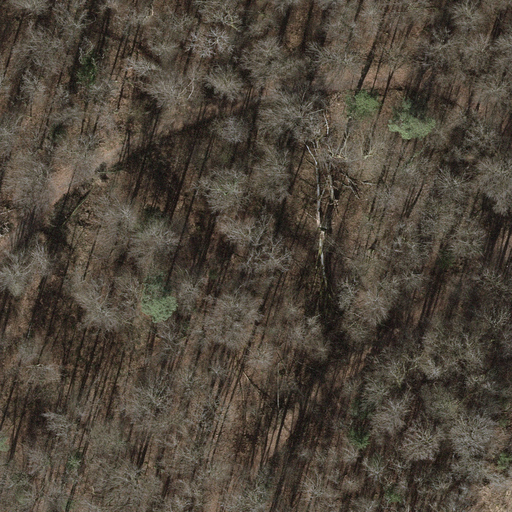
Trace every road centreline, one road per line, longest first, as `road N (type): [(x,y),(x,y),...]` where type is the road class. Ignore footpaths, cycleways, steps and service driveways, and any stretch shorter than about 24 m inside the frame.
road 1 (track): [(0,247),(72,187),(155,137),(236,100),(322,83),(399,83),(456,102),(511,146)]
road 2 (track): [(511,250),(452,281),(367,349),(215,511)]
